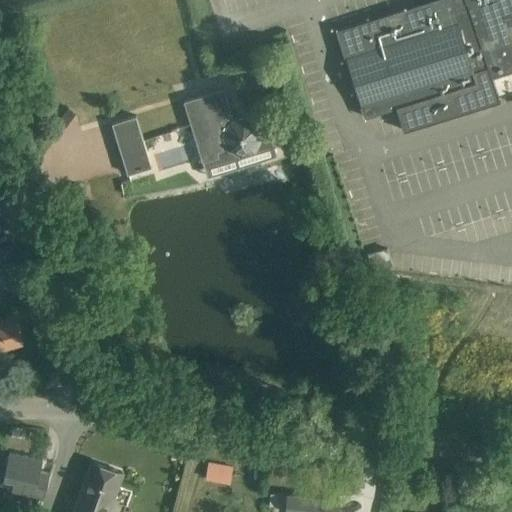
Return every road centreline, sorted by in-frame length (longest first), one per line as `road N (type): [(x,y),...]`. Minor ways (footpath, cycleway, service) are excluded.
road 1 (unclassified): [(511,461),(66,414)]
road 2 (unclassified): [(66,414),(63,343),(0,132)]
